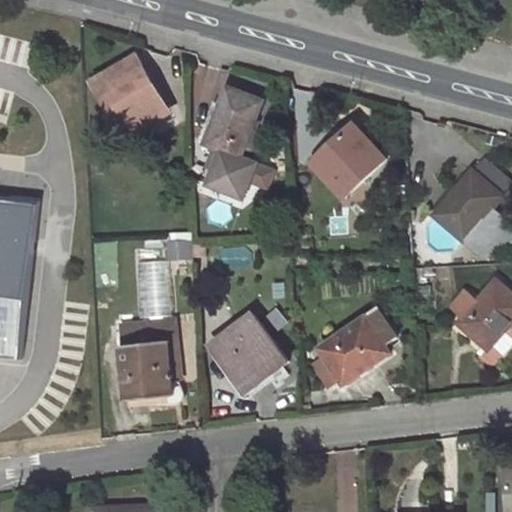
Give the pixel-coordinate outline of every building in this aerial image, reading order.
[(136,58),(97,82),(129,138),(170,114),(136,58)] [(264,103),(228,89),(207,144),(217,148),(212,160),(218,163),(210,185),(246,198),(253,181),(259,164),(270,135),(254,129),(264,103)] [(357,125),(315,163),(347,198),(389,160),(357,125)] [(275,171),(259,164),(253,181),(269,187),(275,171)] [(505,198),(474,171),(450,199),(452,200),(438,217),(484,257),(495,244),(507,242),(511,245),(511,244),(511,224),(494,209),(505,198)] [(0,353),(22,356),(40,197),(11,193),(11,198),(2,197),(3,192),(0,192),(0,353)] [(185,242),(172,242),(173,257),(185,257),(185,242)] [(208,268),(194,269),(195,282),(208,281),(208,268)] [(511,324),(511,294),(498,282),(477,305),(471,300),(462,310),(468,315),(461,324),(490,349),(511,324)] [(414,290),(406,291),(406,300),(415,299),(414,290)] [(323,349),(328,358),(342,379),(346,385),(391,355),(387,349),(400,340),(379,311),(323,349)] [(214,346),(244,387),(271,368),(275,374),(290,363),(255,316),(214,346)] [(123,327),(125,347),(170,343),(174,379),(180,378),(176,323),(123,327)] [(511,324),(490,349),(483,358),(491,365),(496,364),(502,357),(507,359),(511,352),(511,324)] [(125,347),(122,347),(128,401),(176,396),(174,379),(170,343),(125,347)] [(342,379),(328,358),(317,365),(331,386),(342,379)] [(271,368),(244,387),(249,393),(275,374),(271,368)]
